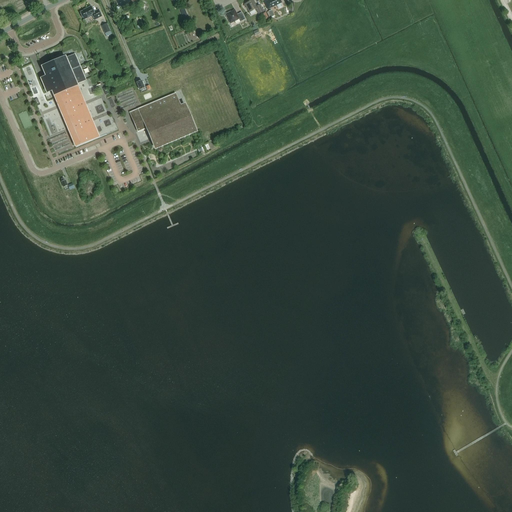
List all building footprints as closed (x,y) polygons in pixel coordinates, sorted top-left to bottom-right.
[(247,9),(248,8),(250,12),(257,9),(260,14),(264,11),(260,5),(257,6),(253,0),(245,4),(247,9)] [(270,0),(265,2),(268,9),(277,5),(278,9),(283,7),(281,3),(282,3),(280,0),(270,0)] [(87,10),(81,13),(85,20),(93,16),(96,20),(103,17),(99,10),(95,12),(92,7),(87,9),(87,10)] [(229,12),(226,14),(228,18),(231,24),(235,22),(239,19),(241,22),(246,19),(242,12),(238,14),(235,10),(230,13),(229,12)] [(107,23),(102,25),(107,37),(112,34),(107,23)] [(76,146),(99,137),(86,106),(90,104),(81,82),(85,80),(74,55),(66,59),(65,57),(49,64),(51,67),(45,70),(47,76),(42,78),(43,82),(44,86),(46,90),(49,93),(54,91),(55,94),(54,95),(76,146)] [(142,81),(137,83),(140,90),(145,88),(142,81)] [(175,94),(130,113),(138,132),(146,128),(154,146),(195,128),(186,105),(181,107),(175,94)] [(69,140),(66,141),(63,134),(51,139),(54,149),(57,148),(58,152),(72,147),(69,140)]
